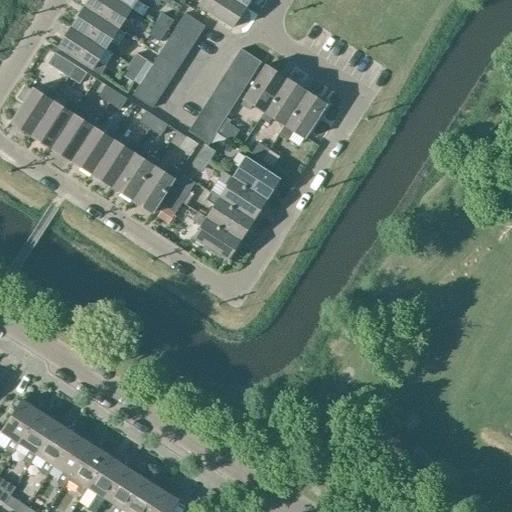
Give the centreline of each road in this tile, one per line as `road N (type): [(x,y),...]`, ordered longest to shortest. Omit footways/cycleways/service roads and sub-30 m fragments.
road 1 (residential): [(281,0),(271,22),(280,45),(343,82),(353,101),(245,281),(210,281),(0,140)]
road 2 (residential): [(285,502),(0,319)]
